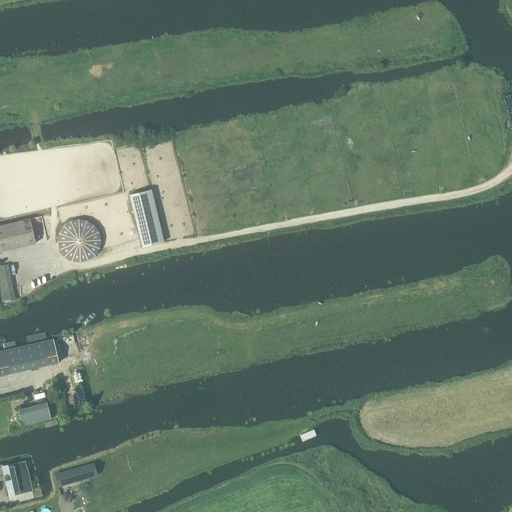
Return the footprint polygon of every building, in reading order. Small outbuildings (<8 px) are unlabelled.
[(151,190),(129,195),(142,248),(163,242),(151,190)] [(0,252),(35,245),(29,219),(0,226),(0,252)] [(96,246),(96,243),(96,238),(95,235),(93,231),(90,228),(87,226),(84,225),(81,223),(77,223),(73,223),(69,224),(67,226),(63,228),(61,231),(59,235),(58,239),(57,243),(58,246),(59,250),(61,253),(63,256),(66,259),(70,261),(74,262),(78,262),(81,261),(85,260),(88,259),(91,256),(93,253),(95,250),(96,246)] [(9,265),(0,266),(0,298),(1,303),(16,300),(9,265)] [(0,351),(0,377),(58,363),(53,339),(0,351)] [(51,419),(46,403),(17,410),(22,427),(51,419)] [(119,470),(115,453),(55,472),(60,488),(74,484),(72,477),(74,476),(76,482),(90,477),(89,472),(105,467),(107,473),(119,470)] [(26,461),(20,462),(2,467),(2,465),(0,465),(0,480),(5,479),(8,496),(19,494),(20,495),(33,492),(26,461)]
